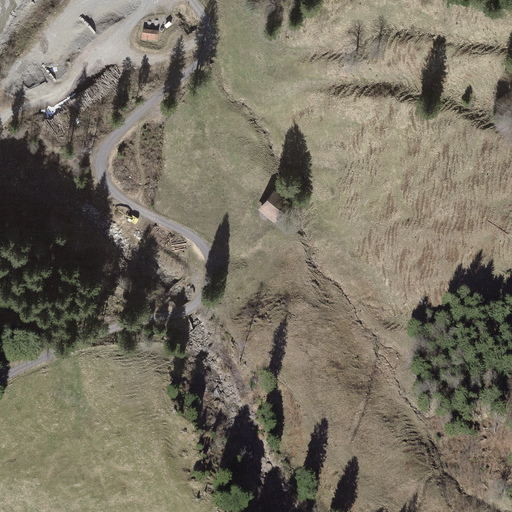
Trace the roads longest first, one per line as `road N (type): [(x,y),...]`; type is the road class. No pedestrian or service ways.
road 1 (track): [(186,0),(205,42),(196,64),(127,119),(102,159),(111,189),(198,237),(209,254),(198,298),(148,315)]
road 2 (track): [(148,315),(0,374)]
